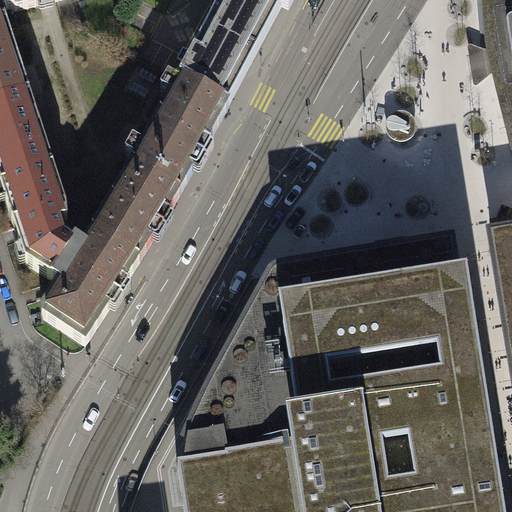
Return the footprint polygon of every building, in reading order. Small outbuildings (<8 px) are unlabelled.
[(48,4),(58,2),(57,0),(0,0),(0,25),(5,24),(3,16),(5,12),(12,10),(15,13),(48,4)] [(223,0),(194,55),(180,82),(229,108),(230,108),(282,10),(289,13),(295,0),(223,0)] [(511,0),(485,0),(490,54),(491,64),(493,75),(511,151),(511,0)] [(0,25),(0,107),(29,98),(5,24),(0,25)] [(491,64),(490,54),(470,46),(468,49),(474,87),(477,88),(493,75),(491,64)] [(134,167),(181,196),(229,108),(180,82),(134,167)] [(54,171),(29,98),(0,107),(0,186),(1,189),(54,171)] [(395,113),(391,116),(388,122),(388,126),(389,131),(392,135),(398,139),(402,139),(407,138),(411,135),(413,133),(415,129),(415,124),(414,119),(411,115),(409,113),(404,112),(400,111),(395,113)] [(92,235),(140,263),(181,196),(134,167),(92,235)] [(67,211),(54,171),(1,189),(26,265),(52,281),(76,245),(68,239),(64,225),(67,224),(67,211)] [(492,239),(511,236),(511,218),(489,222),(492,239)] [(42,313),(44,320),(86,347),(140,263),(92,235),(83,249),(76,245),(52,281),(59,286),(42,313)] [(511,236),(492,239),(491,239),(511,369),(511,236)] [(457,280),(452,246),(281,274),(279,275),(276,276),(273,278),(271,280),(212,387),(200,411),(185,444),(189,445),(185,469),(178,470),(184,511),(503,511),(467,279),(457,280)]
